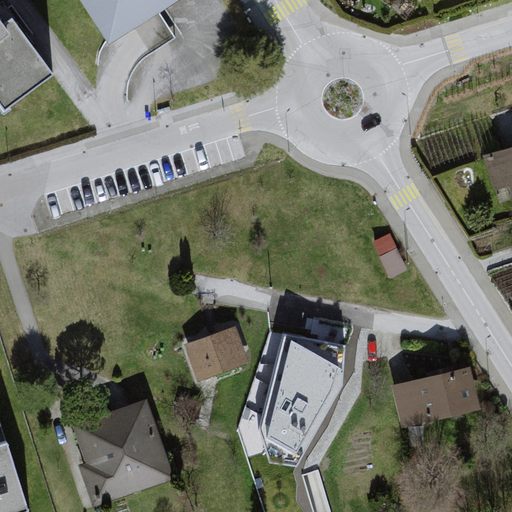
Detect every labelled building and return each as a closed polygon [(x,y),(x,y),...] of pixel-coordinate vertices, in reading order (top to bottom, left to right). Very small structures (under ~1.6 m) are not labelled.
[(80,0),(106,40),(107,42),(172,0),(80,0)] [(0,113),(49,77),(8,23),(0,28),(0,113)] [(511,143),(480,153),(496,203),(511,197),(511,143)] [(401,264),(384,231),(369,238),(386,271),(401,264)] [(232,323),(183,341),(196,377),(245,359),(232,323)] [(345,337),(288,325),(252,434),(273,499),(306,489),(345,337)] [(465,370),(386,389),(396,430),(474,411),(465,370)] [(141,396),(67,421),(95,502),(168,477),(141,396)] [(27,511),(5,441),(0,442),(0,511),(27,511)]
